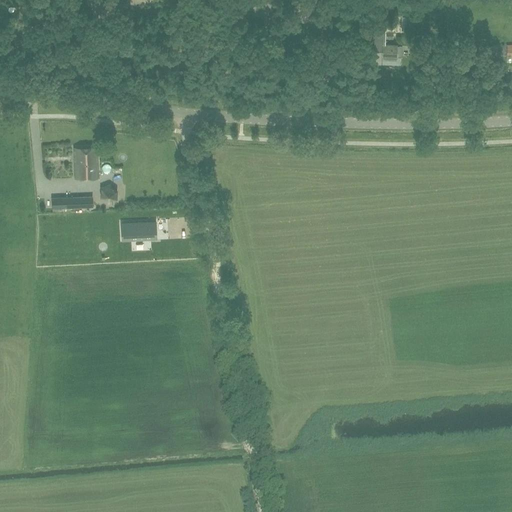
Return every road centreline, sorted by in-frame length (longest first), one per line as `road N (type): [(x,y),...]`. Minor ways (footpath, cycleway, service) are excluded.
road 1 (tertiary): [(0,90),(316,122),(511,119)]
road 2 (track): [(185,133),(262,511)]
